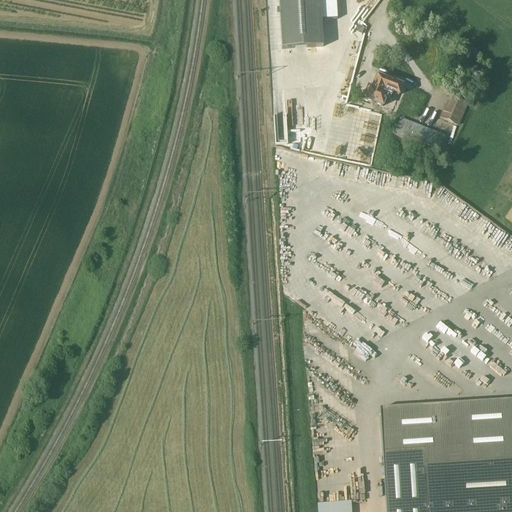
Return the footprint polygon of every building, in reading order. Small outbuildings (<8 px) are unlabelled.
[(278,0),(281,47),(323,45),(319,0),(278,0)] [(391,99),(393,94),(399,96),(402,88),(388,82),(388,81),(377,77),(372,90),(368,88),(363,100),(383,107),(387,97),(391,99)] [(449,97),(440,118),(458,126),(468,105),(449,97)] [(443,137),(400,119),(395,133),(438,150),(443,137)] [(511,511),(511,401),(379,410),(385,511),(511,511)] [(314,511),(347,511),(347,502),(314,504),(314,511)]
